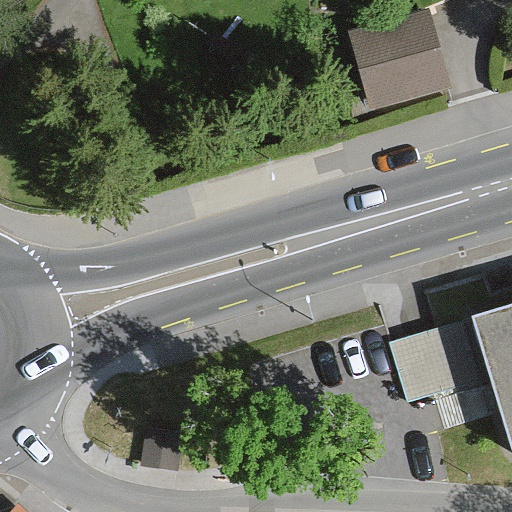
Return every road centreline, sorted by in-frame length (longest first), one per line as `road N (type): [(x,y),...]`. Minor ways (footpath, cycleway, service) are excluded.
road 1 (primary): [(33,321),(511,180)]
road 2 (residential): [(130,511),(65,485),(1,421)]
